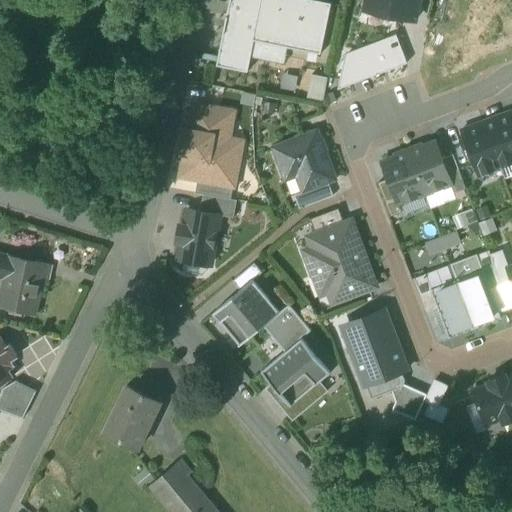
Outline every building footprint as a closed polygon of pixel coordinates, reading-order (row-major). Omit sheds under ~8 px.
[(331,4),(310,0),(230,0),(216,67),(247,73),(251,57),(254,41),(287,48),(321,55),(331,4)] [(366,0),(364,10),(415,21),(418,5),(417,2),(415,0),(366,0)] [(345,57),(338,90),(407,64),(397,37),(345,57)] [(254,41),(251,57),(284,65),(287,48),(254,41)] [(298,77),(283,74),(278,94),(293,98),(298,77)] [(328,78),(310,75),(305,99),(323,103),(328,78)] [(198,180),(225,185),(225,183),(228,166),(236,167),(241,143),(227,140),(232,113),(194,106),(189,131),(186,130),(181,157),(184,158),(181,177),(198,180)] [(511,119),(509,113),(483,122),(500,168),(511,163),(511,119)] [(461,131),(477,176),(500,168),(483,122),(461,131)] [(302,192),(302,193),(328,183),(336,180),(317,131),(273,147),(280,167),(281,167),(286,180),(296,176),(302,192)] [(422,146),(408,151),(425,195),(450,185),(451,185),(441,160),(435,142),(423,147),(422,146)] [(399,205),(425,195),(408,151),(394,156),(395,158),(383,162),(389,179),(399,205)] [(453,155),(441,160),(451,185),(450,185),(453,194),(465,189),(453,155)] [(511,163),(500,168),(504,179),(511,176),(511,163)] [(225,183),(233,185),(236,167),(228,166),(225,183)] [(399,205),(389,179),(378,183),(391,217),(402,213),(399,205)] [(195,193),(203,195),(230,200),(233,185),(225,183),(225,185),(198,180),(195,193)] [(294,195),(300,209),(333,196),(328,183),(302,193),(302,192),(294,195)] [(450,185),(425,195),(430,209),(456,200),(453,194),(450,185)] [(237,201),(230,200),(203,195),(200,213),(219,216),(233,218),(237,201)] [(404,219),(430,209),(425,195),(399,205),(402,213),(404,219)] [(310,220),(316,235),(344,224),(338,209),(310,220)] [(178,260),(210,266),(219,216),(200,213),(187,210),(184,227),(180,226),(177,242),(181,243),(178,260)] [(472,210),(453,217),(458,230),(477,223),(472,210)] [(498,232),(492,217),(478,222),(484,237),(498,232)] [(323,277),(333,303),(376,287),(352,221),(344,224),(316,235),(308,237),(313,249),(305,251),(316,280),(323,277)] [(456,231),(441,237),(446,250),(461,244),(456,231)] [(430,256),(446,250),(441,237),(425,243),(430,256)] [(501,285),(511,280),(511,279),(508,269),(509,269),(502,250),(490,255),(501,285)] [(483,270),(490,289),(501,285),(490,255),(488,251),(476,256),(482,270),(483,270)] [(0,278),(4,279),(7,280),(15,281),(20,259),(8,256),(8,257),(0,255),(0,278)] [(451,265),(457,280),(482,270),(476,256),(451,265)] [(32,262),(20,259),(15,281),(7,280),(1,308),(36,316),(43,280),(29,277),(32,262)] [(43,280),(49,281),(52,266),(32,262),(29,277),(43,280)] [(233,282),(241,291),(253,281),(262,273),(254,264),(233,282)] [(426,274),(431,289),(457,280),(451,265),(426,274)] [(457,280),(475,328),(501,319),(499,314),(490,289),(483,270),(482,270),(457,280)] [(426,313),(437,308),(430,290),(431,289),(426,274),(413,279),(426,313)] [(475,328),(457,280),(431,289),(430,290),(437,308),(449,338),(475,328)] [(511,280),(501,285),(510,309),(511,308),(511,280)] [(240,346),(263,327),(280,313),(253,281),(241,291),(213,314),(240,346)] [(510,309),(501,285),(490,289),(499,314),(510,309)] [(289,305),(280,313),(263,327),(285,353),(302,339),(311,331),(289,305)] [(437,343),(449,338),(437,308),(426,313),(437,343)] [(392,331),(385,310),(342,326),(364,386),(365,385),(402,372),(407,370),(398,346),(395,347),(389,332),(392,331)] [(0,385),(0,386),(12,379),(3,365),(17,356),(10,345),(6,347),(0,336),(0,385)] [(330,374),(302,339),(285,353),(261,372),(279,393),(275,395),(293,417),(323,391),(318,384),(330,374)] [(365,385),(371,400),(392,392),(402,388),(404,384),(405,381),(402,372),(365,385)] [(478,404),(486,425),(502,419),(504,424),(511,421),(511,376),(506,379),(505,375),(488,382),(489,385),(473,391),(478,404)] [(426,395),(423,402),(428,405),(434,407),(436,403),(444,385),(433,380),(426,395)] [(3,390),(0,396),(0,410),(24,419),(36,392),(16,381),(3,390)] [(426,395),(404,384),(402,388),(392,392),(396,402),(392,410),(415,420),(423,402),(426,395)] [(104,434),(138,450),(161,402),(128,386),(104,434)] [(449,409),(436,403),(434,407),(428,405),(423,416),(442,425),(449,409)] [(487,430),(486,425),(478,404),(466,409),(476,434),(487,430)] [(150,486),(171,511),(217,511),(209,502),(207,504),(175,466),(150,486)]
